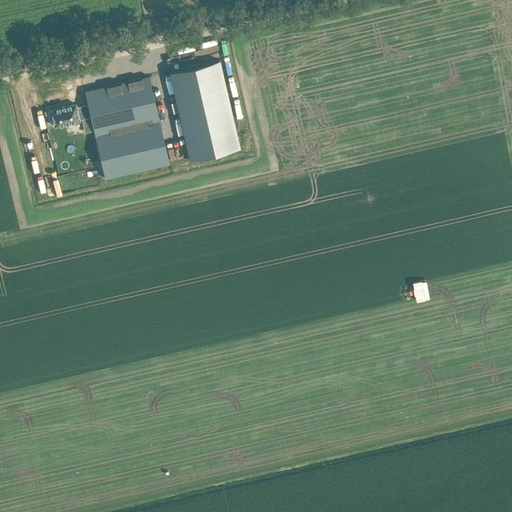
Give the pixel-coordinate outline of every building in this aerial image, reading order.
[(120,63),(136,60),(135,54),(119,57),(120,63)] [(220,59),(170,71),(175,94),(184,135),(190,158),(190,159),(240,147),(220,59)] [(149,75),(85,90),(88,105),(91,115),(91,116),(92,121),(98,147),(99,153),(105,177),(105,178),(170,163),(149,75)] [(51,109),(49,110),(51,118),(53,117),(55,124),(79,118),(91,115),(88,105),(76,108),(75,102),(51,108),(51,109)] [(84,175),(72,178),(73,184),(86,181),(84,175)]
